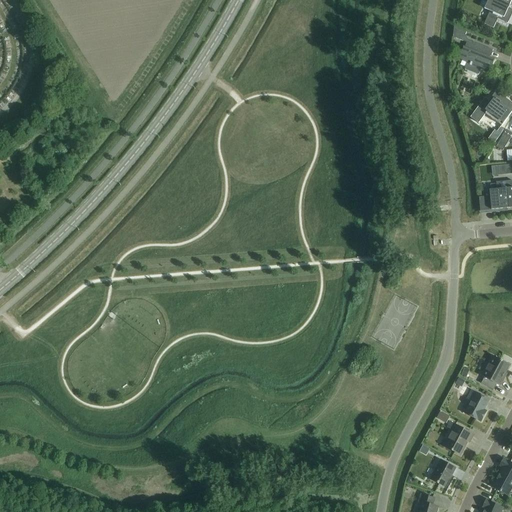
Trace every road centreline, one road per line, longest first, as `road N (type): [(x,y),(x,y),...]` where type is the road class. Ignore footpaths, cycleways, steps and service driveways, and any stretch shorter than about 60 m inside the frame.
road 1 (secondary): [(0,289),(121,170),(238,0)]
road 2 (tertiary): [(379,511),(391,462),(444,365),(457,233)]
